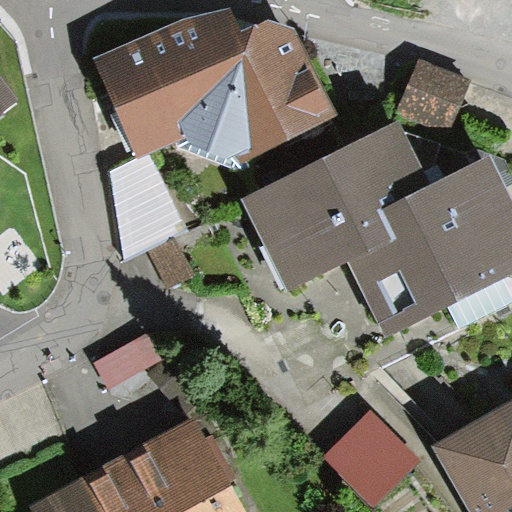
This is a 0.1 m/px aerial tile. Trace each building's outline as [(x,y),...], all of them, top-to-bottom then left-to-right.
[(229,18),(183,29),(94,70),(138,167),(177,149),(234,173),(337,125),(297,39),(272,31),(240,45),(229,18)] [(474,88),(421,66),(397,121),(450,143),(474,88)] [(0,112),(12,104),(0,87),(0,112)] [(286,291),(346,262),(385,339),(511,275),(511,207),(489,163),(429,193),(395,126),(242,203),(286,291)] [(511,511),(511,408),(432,454),(465,511),(511,511)] [(17,504),(20,511),(236,511),(183,414),(17,504)] [(375,416),(324,461),(369,511),(371,511),(421,468),(375,416)]
